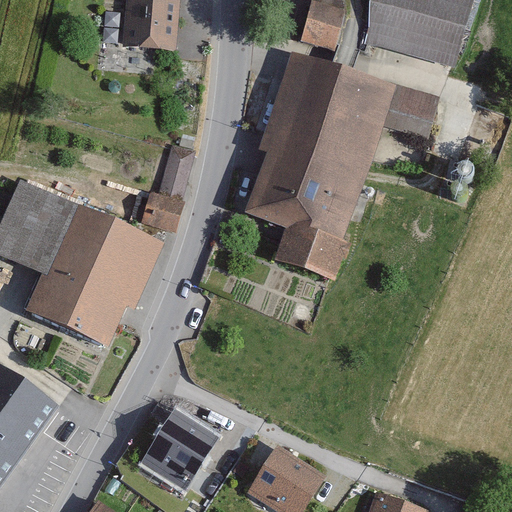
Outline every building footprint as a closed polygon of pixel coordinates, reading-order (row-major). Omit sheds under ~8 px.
[(185,55),(187,0),(129,0),(126,52),(185,55)] [(310,0),(300,41),(337,51),(348,11),(343,0),(310,0)] [(465,73),(486,0),(379,0),(382,6),(374,46),(465,73)] [(390,129),(433,142),(445,102),(307,56),(279,140),(255,211),(304,227),(290,270),(340,286),(376,173),(390,129)] [(196,151),(173,144),(157,195),(181,202),(196,151)] [(124,352),(171,246),(99,215),(100,213),(27,184),(0,250),(0,254),(55,277),(38,315),(124,352)] [(143,220),(175,230),(183,203),(181,202),(157,195),(152,193),(143,220)] [(0,485),(58,406),(0,364),(0,485)] [(220,437),(176,410),(143,463),(187,490),(220,437)] [(279,511),(304,511),(327,476),(277,445),(248,493),(279,511)] [(431,511),(377,492),(369,511),(431,511)] [(115,511),(98,500),(89,511),(115,511)]
